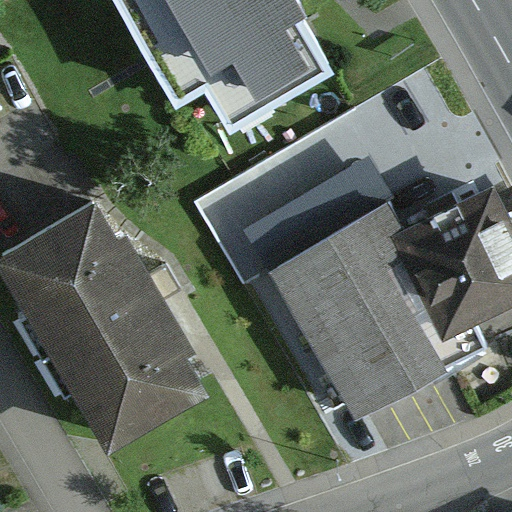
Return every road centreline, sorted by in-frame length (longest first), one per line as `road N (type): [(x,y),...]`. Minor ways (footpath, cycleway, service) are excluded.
road 1 (residential): [(87,511),(0,356)]
road 2 (residential): [(360,511),(511,450)]
